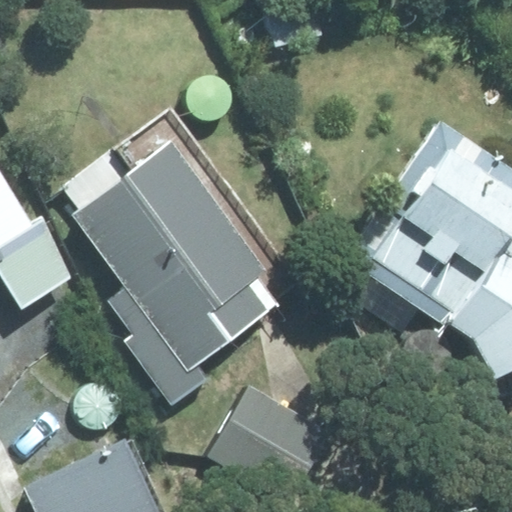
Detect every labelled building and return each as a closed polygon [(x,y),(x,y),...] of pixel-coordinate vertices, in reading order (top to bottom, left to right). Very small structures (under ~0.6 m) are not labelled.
[(307,2),(261,14),(271,50),(317,38),(307,2)] [(511,230),(507,227),(511,219),(511,182),(427,127),(335,264),(460,348),(480,385),(511,368),(511,230)] [(127,338),(114,346),(161,408),(196,380),(188,368),(264,309),(243,282),(253,273),(153,147),(116,175),(101,155),(55,190),(73,212),(61,222),(94,266),(80,277),(127,338)] [(0,298),(5,307),(53,277),(21,223),(12,229),(0,209),(0,298)] [(319,434),(241,391),(202,463),(280,506),(319,434)] [(130,511),(102,450),(7,493),(15,511),(130,511)]
